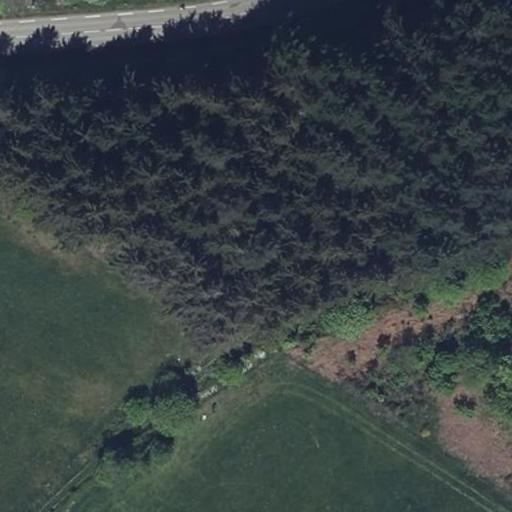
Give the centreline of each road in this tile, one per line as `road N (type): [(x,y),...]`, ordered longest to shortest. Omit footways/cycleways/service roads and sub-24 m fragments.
road 1 (track): [(69,511),(221,370),(511,214)]
road 2 (secondary): [(307,0),(184,22),(0,38)]
